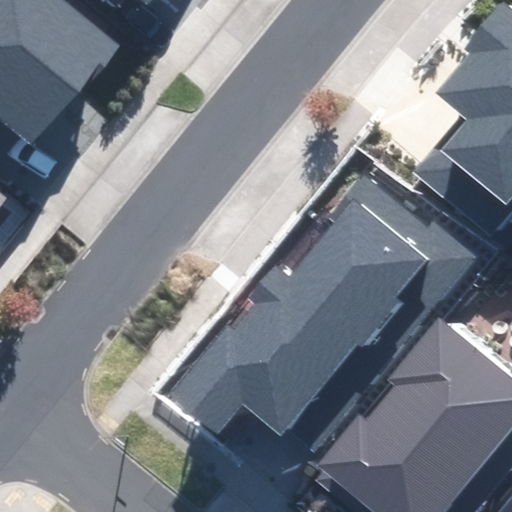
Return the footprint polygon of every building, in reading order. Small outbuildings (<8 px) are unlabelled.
[(0,0),(0,116),(33,142),(84,78),(92,84),(124,44),(68,0),(0,0)] [(420,178),(489,233),(511,204),(511,8),(502,0),(464,48),(471,53),(438,95),(468,118),(420,178)] [(244,404),(281,435),(286,429),(316,454),(483,253),(374,163),(328,218),(334,224),(288,279),(274,267),(250,296),(256,301),(233,329),(227,324),(167,396),(217,437),(244,404)] [(0,211),(9,200),(0,192),(0,211)] [(364,511),(368,507),(374,511),(472,511),(511,462),(511,372),(510,375),(437,318),(389,379),(397,386),(367,424),(358,417),(317,468),(324,474),(315,484),(350,511),(364,511)]
